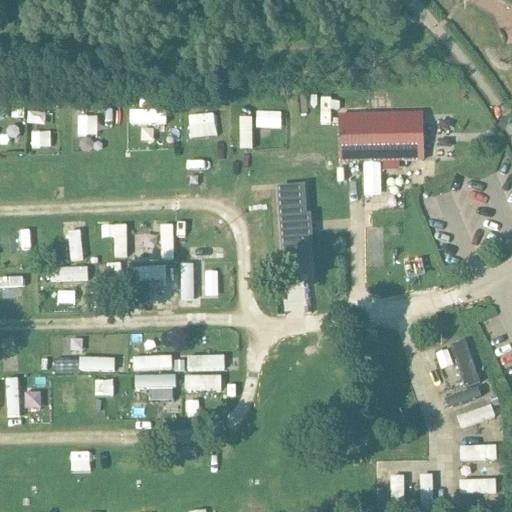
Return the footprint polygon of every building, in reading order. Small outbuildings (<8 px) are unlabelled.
[(232,140),(231,106),(218,106),(219,140),(232,140)] [(171,128),(171,112),(134,113),(134,128),(171,128)] [(78,135),(101,135),(101,113),(77,113),(78,135)] [(421,116),(347,118),(349,164),(421,162),(421,116)] [(49,118),(31,118),(32,138),(50,137),(49,118)] [(285,268),(308,266),(303,189),(279,190),(285,268)] [(115,225),(116,258),(131,258),(130,225),(115,225)] [(176,260),(178,225),(160,225),(159,259),(176,260)] [(27,260),(45,260),(44,227),(26,228),(27,260)] [(230,259),(230,246),(193,247),(193,260),(230,259)] [(197,307),(196,266),(181,266),(182,307),(197,307)] [(149,290),(173,289),(172,267),(148,268),(149,290)] [(86,281),(85,268),(45,269),(46,282),(86,281)] [(70,339),(69,367),(86,368),(88,340),(70,339)] [(465,343),(450,348),(465,392),(480,386),(465,343)] [(228,372),(228,357),(189,358),(189,373),(228,372)] [(179,375),(173,375),(174,361),(135,359),(134,389),(178,391),(179,375)] [(186,376),(185,390),(222,392),(222,378),(186,376)] [(500,446),(463,447),(463,462),(500,460),(500,446)] [(103,457),(105,474),(122,472),(120,455),(103,457)] [(379,466),(378,511),(406,511),(407,467),(379,466)] [(421,476),(420,511),(435,511),(437,477),(421,476)] [(462,481),(463,494),(499,493),(499,480),(462,481)]
